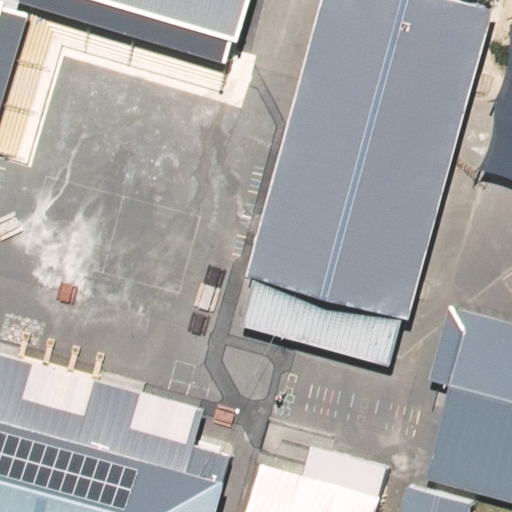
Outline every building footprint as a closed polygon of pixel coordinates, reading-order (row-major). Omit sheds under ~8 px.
[(256,0),(0,0),(0,78),(20,4),(239,64),(256,0)] [(417,317),(503,5),(483,0),(327,0),(253,272),(260,274),(407,314),(417,317)] [(511,76),(507,90),(498,97),(502,105),(502,120),(499,136),(493,153),(486,166),(500,170),(511,174),(511,76)] [(407,314),(260,274),(247,323),(393,363),(407,314)] [(435,377),(457,383),(432,476),(511,497),(511,317),(455,302),(435,377)] [(208,404),(0,347),(0,413),(193,465),(208,404)] [(0,511),(223,511),(233,476),(193,465),(0,413),(0,511)] [(316,443),(308,471),(387,493),(395,465),(316,443)] [(308,471),(268,460),(253,511),(381,511),(387,493),(308,471)] [(476,511),(479,501),(414,482),(405,511),(476,511)]
